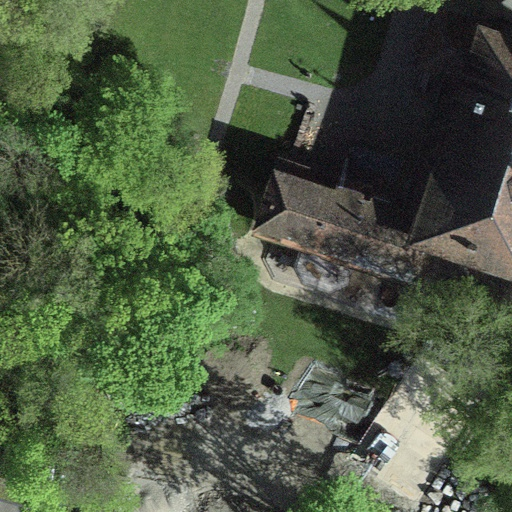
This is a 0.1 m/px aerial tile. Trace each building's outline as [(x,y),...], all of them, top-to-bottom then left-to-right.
[(27,0),(0,0),(0,43),(17,47),(21,27),(29,29),(33,11),(25,9),(27,0)] [(425,214),(421,228),(427,230),(461,241),(458,251),(472,256),(475,246),(511,258),(511,39),(485,31),(488,23),(436,6),(417,63),(446,73),(444,80),(466,87),(425,214)] [(421,228),(425,214),(286,168),(265,231),(273,234),(272,237),(305,248),(298,266),(303,276),(329,284),(339,279),(346,258),(411,280),(427,230),(421,228)] [(0,458),(0,500),(24,508),(40,454),(4,444),(0,458)] [(72,511),(111,511),(121,478),(85,468),(72,511)]
